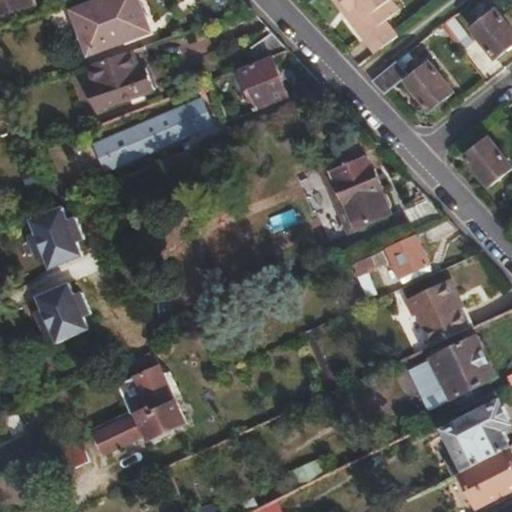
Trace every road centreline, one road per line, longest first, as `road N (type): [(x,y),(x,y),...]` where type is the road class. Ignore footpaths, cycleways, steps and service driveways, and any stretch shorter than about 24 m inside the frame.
road 1 (residential): [(420,157),(272,0)]
road 2 (residential): [(511,254),(420,157)]
